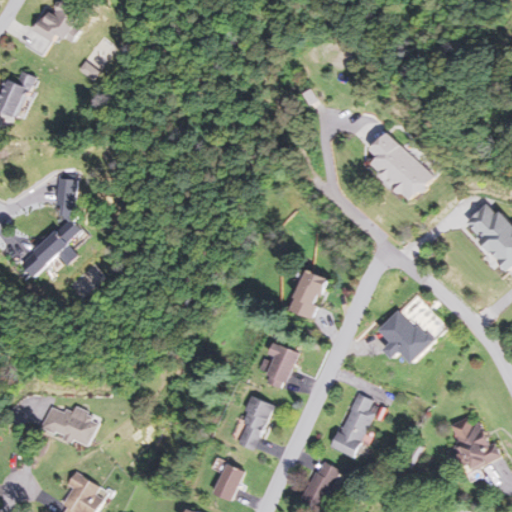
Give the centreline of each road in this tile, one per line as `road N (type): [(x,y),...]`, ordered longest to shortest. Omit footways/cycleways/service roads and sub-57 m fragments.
road 1 (residential): [(511,379),(462,310),(339,198),(325,133),(337,119)]
road 2 (residential): [(266,511),(387,249)]
road 3 (residential): [(0,30),(3,225)]
